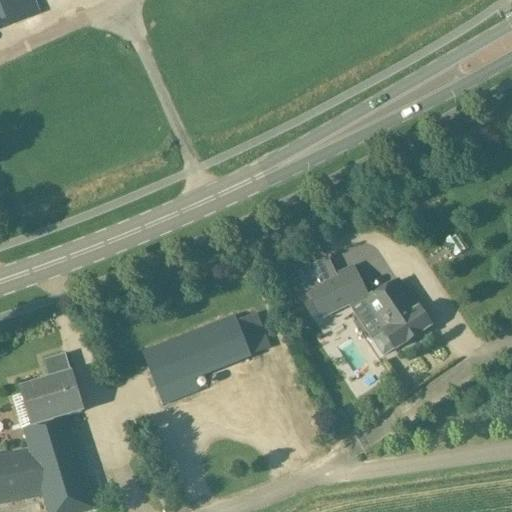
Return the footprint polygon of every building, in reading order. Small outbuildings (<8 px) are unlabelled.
[(0,0),(0,31),(41,16),(35,0),(0,0)] [(447,245),(444,247),(451,257),(453,255),(455,258),(466,251),(455,236),(445,243),(447,245)] [(353,264),(334,273),(336,276),(307,291),(317,312),(336,302),(342,313),(369,299),(353,264)] [(383,359),(396,350),(397,352),(433,328),(419,308),(416,309),(399,283),(367,304),(384,330),(383,331),(384,333),(372,342),(383,359)] [(258,314),(238,323),(235,317),(142,353),(164,406),(201,393),(197,381),(252,360),(251,357),(270,349),(258,314)] [(72,375),(71,375),(66,357),(46,363),(51,378),(42,380),(43,384),(21,391),(32,426),(22,429),(29,451),(0,456),(0,506),(43,498),(47,511),(91,511),(96,511),(68,418),(84,413),(72,375)]
